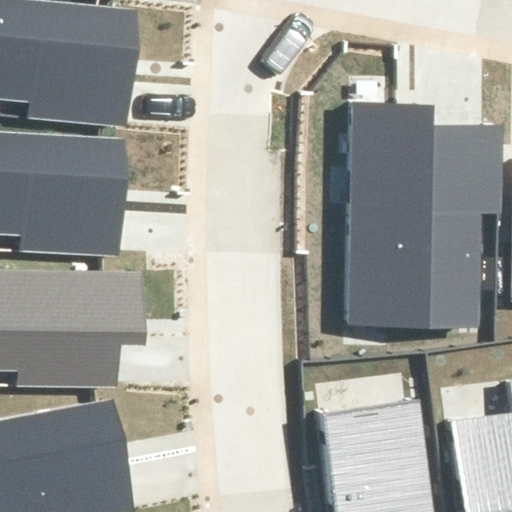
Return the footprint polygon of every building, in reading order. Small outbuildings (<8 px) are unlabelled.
[(127,127),(137,8),(45,0),(0,0),(0,98),(28,101),(26,118),(127,127)] [(419,115),(325,113),(327,317),(446,321),(448,201),(485,201),(485,131),(419,131),(419,115)] [(119,255),(126,136),(0,129),(0,232),(20,233),(19,249),(119,255)] [(511,162),(506,163),(502,305),(511,305),(511,162)] [(139,344),(140,271),(0,267),(0,371),(18,372),(18,384),(120,387),(121,344),(139,344)] [(135,511),(115,400),(0,420),(0,511),(135,511)]
